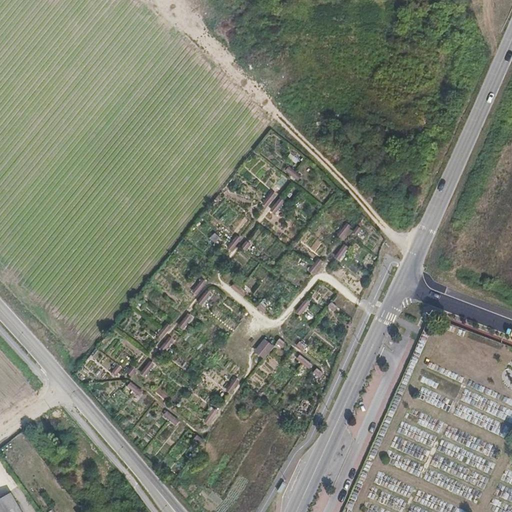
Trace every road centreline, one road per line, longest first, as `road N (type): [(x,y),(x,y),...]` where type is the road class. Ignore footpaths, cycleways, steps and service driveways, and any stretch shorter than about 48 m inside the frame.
road 1 (track): [(417,253),(384,231),(341,177),(148,0)]
road 2 (tertiary): [(403,285),(511,41)]
road 3 (tertiary): [(174,511),(0,313)]
road 4 (tertiary): [(296,511),(403,285)]
